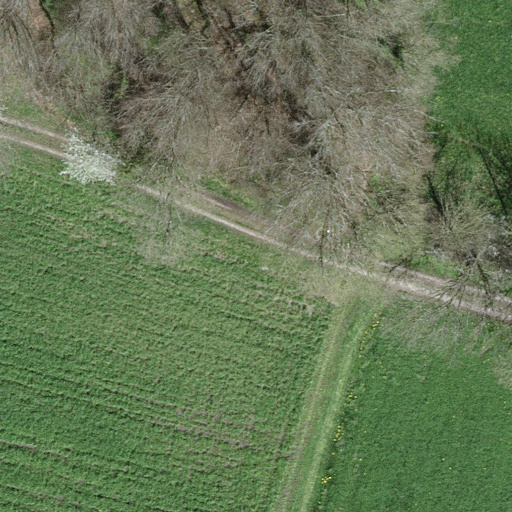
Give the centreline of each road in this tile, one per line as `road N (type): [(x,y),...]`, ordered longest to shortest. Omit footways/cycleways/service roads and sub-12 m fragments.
road 1 (track): [(0,129),(84,150),(352,262)]
road 2 (track): [(363,0),(352,262)]
road 3 (track): [(352,262),(511,309)]
